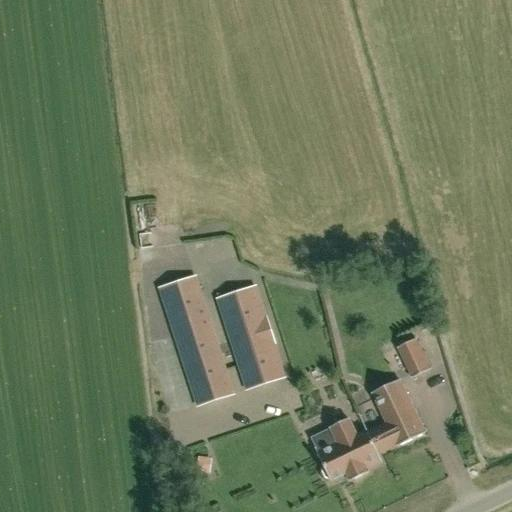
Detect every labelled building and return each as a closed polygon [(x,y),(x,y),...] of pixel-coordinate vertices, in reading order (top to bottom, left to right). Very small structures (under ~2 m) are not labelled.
[(199,406),(233,395),(195,279),(160,290),(199,406)] [(256,288),(218,300),(246,390),(285,378),(256,288)] [(398,348),(412,379),(430,370),(416,340),(398,348)] [(346,474),(350,482),(368,473),(367,470),(382,463),(378,455),(397,446),(397,447),(425,434),(400,380),(372,394),(386,424),(367,432),(367,431),(356,436),(348,420),(330,429),(336,442),(318,450),(317,449),(315,450),(324,468),(323,472),(326,478),(329,480),(330,482),(346,474)] [(202,460),(202,474),(217,474),(217,460),(202,460)]
